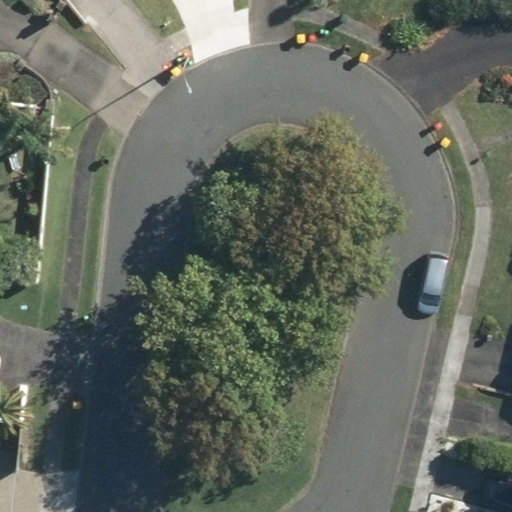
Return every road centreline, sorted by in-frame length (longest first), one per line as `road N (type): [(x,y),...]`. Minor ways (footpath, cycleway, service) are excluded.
road 1 (residential): [(343,511),(361,480),(411,195),(389,139),(340,103),(285,87),(222,95),(173,130),(146,179)]
road 2 (residential): [(146,179),(115,511)]
